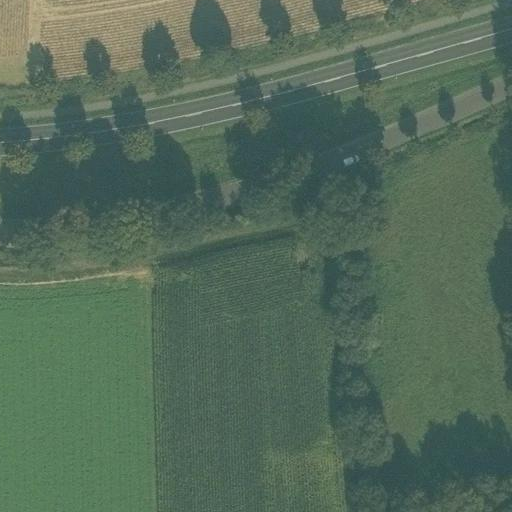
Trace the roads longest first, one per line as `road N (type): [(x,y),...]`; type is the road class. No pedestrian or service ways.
road 1 (tertiary): [(0,140),(267,96),(511,28)]
road 2 (track): [(0,282),(160,261),(369,212)]
